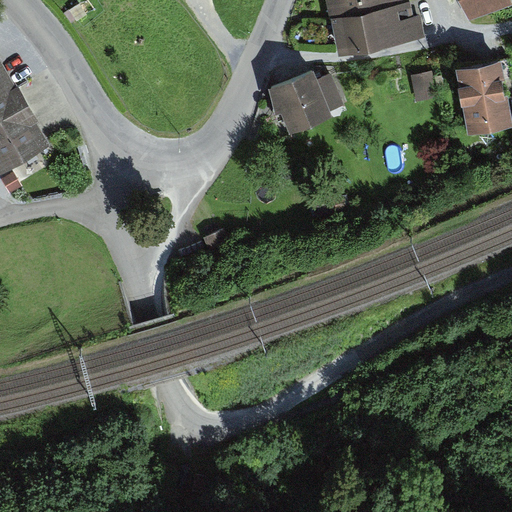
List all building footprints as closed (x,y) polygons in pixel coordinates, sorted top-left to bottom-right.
[(330,0),(341,47),(419,31),(415,11),(407,13),(404,0),(330,0)] [(511,3),(511,0),(461,0),(470,17),(511,3)] [(511,116),(500,54),(456,63),(469,130),(511,121),(511,116)] [(0,158),(44,133),(31,111),(35,109),(17,79),(14,81),(0,58),(0,158)] [(333,111),(315,63),(269,81),(276,109),(282,106),(291,128),(333,111)] [(228,239),(224,229),(206,236),(211,247),(228,239)]
